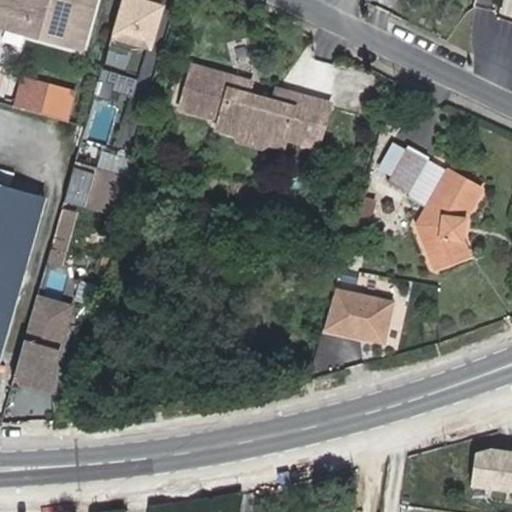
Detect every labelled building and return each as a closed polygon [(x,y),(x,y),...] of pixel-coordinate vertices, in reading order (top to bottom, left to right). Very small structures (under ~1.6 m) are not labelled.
[(21,22),(18,32),(82,49),(95,0),(4,0),(0,17),(21,22)] [(151,49),(159,0),(116,0),(109,42),(151,49)] [(0,17),(0,27),(18,32),(21,22),(0,17)] [(139,74),(142,49),(103,45),(101,70),(139,74)] [(288,104),(272,99),(245,91),(249,80),(190,63),(179,106),(217,117),(215,125),(231,130),(245,121),(267,127),(273,142),(281,144),(284,136),(313,144),(325,102),(292,92),(288,104)] [(21,84),(76,98),(78,90),(23,75),(21,84)] [(14,107),(70,122),(76,98),(21,84),(14,107)] [(275,88),(272,99),(288,104),(292,92),(275,88)] [(106,110),(88,171),(109,177),(126,118),(106,110)] [(245,121),(231,130),(273,142),(267,127),(245,121)] [(388,181),(411,195),(430,161),(408,148),(388,181)] [(411,195),(430,207),(449,173),(430,161),(411,195)] [(449,173),(430,207),(418,228),(435,273),(467,260),(460,243),(465,223),(482,193),(449,173)] [(0,364),(46,196),(0,184),(0,364)] [(51,391),(70,302),(30,293),(12,383),(51,391)] [(467,487),(511,490),(511,449),(470,446),(467,487)]
